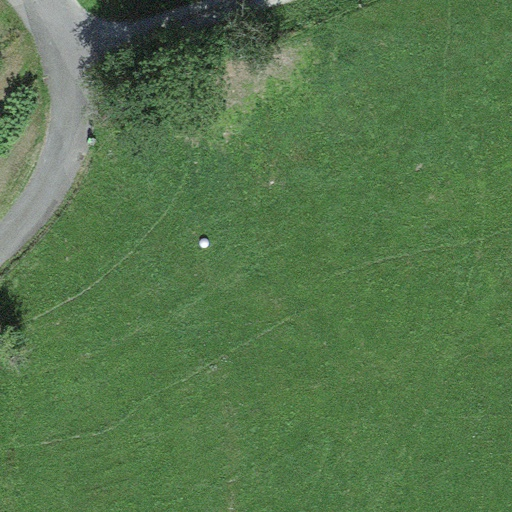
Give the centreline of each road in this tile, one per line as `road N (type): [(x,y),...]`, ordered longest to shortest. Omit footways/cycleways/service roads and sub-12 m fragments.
road 1 (track): [(75,66),(290,0)]
road 2 (track): [(75,66),(75,122),(43,202),(0,250)]
